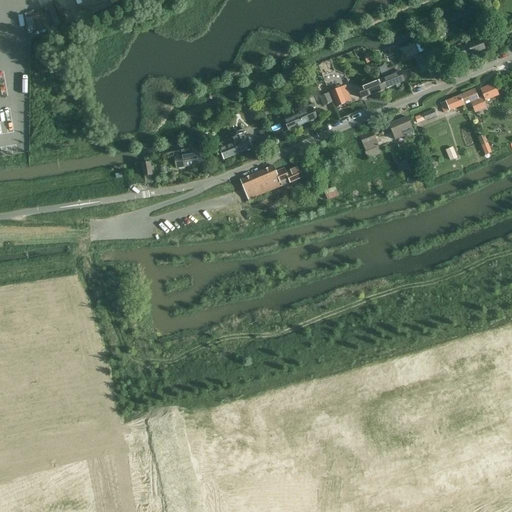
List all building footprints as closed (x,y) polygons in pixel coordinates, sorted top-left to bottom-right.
[(481,40),(471,44),(468,45),(472,55),(485,50),(481,40)] [(458,61),(472,55),(468,45),(462,48),(460,44),(453,47),(458,61)] [(420,66),(423,74),(434,69),(427,53),(420,56),(423,65),(420,66)] [(382,80),(386,90),(404,82),(400,73),(401,73),(398,65),(385,70),(388,77),(382,80)] [(362,99),(386,90),(382,80),(358,90),(362,99)] [(487,91),(484,93),(486,97),(487,101),(496,97),(495,96),(498,95),(497,92),(495,88),(487,91)] [(460,96),(464,104),(464,105),(471,103),(472,106),(483,102),(481,98),(478,99),(474,90),(460,96)] [(339,110),(340,110),(340,109),(346,106),(346,107),(347,107),(340,92),(333,95),(339,110)] [(323,107),(331,104),(334,103),(330,94),(319,98),(323,107)] [(464,105),(464,104),(460,96),(441,104),(444,113),(464,105)] [(289,132),(317,120),(313,110),(315,109),(313,104),(305,107),(306,111),(284,121),(289,132)] [(423,114),(415,117),(417,123),(425,120),(425,121),(437,116),(434,110),(423,114)] [(410,117),(389,125),(392,132),(389,133),(391,136),(393,135),(411,127),(412,131),(415,130),(410,117)] [(243,129),(230,134),(232,138),(234,143),(238,154),(252,148),(249,143),(249,141),(247,138),(244,132),(243,129)] [(270,142),(266,130),(259,133),(264,144),(270,142)] [(373,133),(360,138),(363,145),(366,151),(378,146),(376,139),(375,138),(373,133)] [(477,138),(480,146),(486,144),(483,136),(477,138)] [(224,160),(238,154),(234,143),(232,144),(230,139),(218,144),(224,160)] [(445,150),(450,161),(457,158),(452,147),(445,150)] [(182,157),(174,159),(176,169),(199,165),(198,159),(197,155),(196,148),(181,151),(182,157)] [(152,176),(151,174),(150,163),(142,164),(144,177),(152,176)] [(282,186),(277,173),(274,166),(240,180),(248,200),(282,186)] [(277,173),(282,186),(286,184),(285,181),(289,180),(290,183),(307,176),(303,166),(286,173),(285,169),(277,173)] [(290,200),(288,193),(277,197),(280,204),(290,200)]
